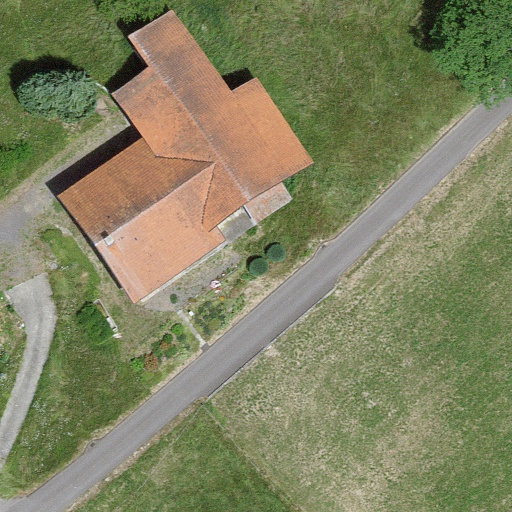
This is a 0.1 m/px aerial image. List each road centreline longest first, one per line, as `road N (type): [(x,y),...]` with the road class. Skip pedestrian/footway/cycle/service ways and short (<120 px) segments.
road 1 (unclassified): [(42,511),(267,320),(511,93)]
road 2 (track): [(13,218),(36,301),(38,346),(0,457)]
